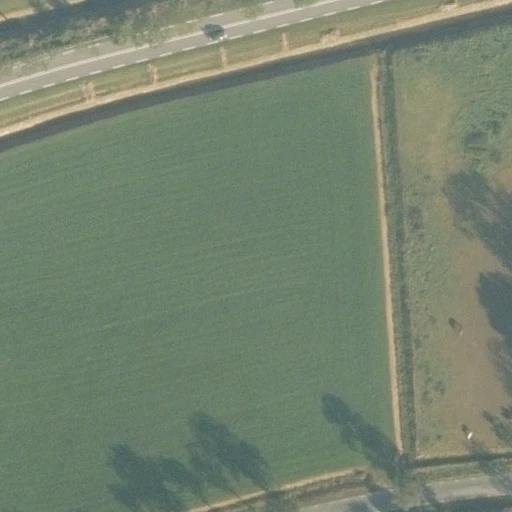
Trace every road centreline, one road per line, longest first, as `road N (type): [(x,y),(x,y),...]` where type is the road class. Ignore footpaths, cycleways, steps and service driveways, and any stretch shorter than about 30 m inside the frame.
road 1 (primary): [(0,85),(329,0)]
road 2 (tertiary): [(511,480),(322,511)]
